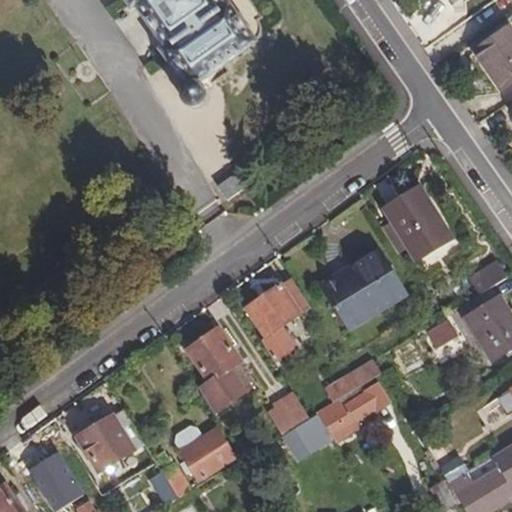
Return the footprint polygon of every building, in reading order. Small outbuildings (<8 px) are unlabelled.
[(255,44),(259,19),(245,0),(125,0),(129,5),(123,10),(159,59),(165,55),(188,85),(184,88),(183,98),(185,103),(189,106),(195,107),(201,106),(205,103),(208,96),(206,88),(199,83),(255,44)] [(511,84),(511,29),(511,27),(476,51),(503,90),(511,84)] [(227,197),(240,185),(230,174),(217,186),(227,197)] [(430,211),(418,191),(387,210),(418,260),(452,239),(433,209),(430,211)] [(408,293),(383,250),(322,287),(349,329),(408,293)] [(481,295),(508,278),(499,263),(471,279),(481,295)] [(247,310),(266,338),(282,326),(311,306),(294,277),(247,310)] [(511,349),(511,314),(501,298),(467,321),(492,362),(511,349)] [(458,336),(450,322),(428,336),(436,350),(458,336)] [(266,338),(261,341),(273,361),(295,347),(282,326),(266,338)] [(240,361),(218,330),(188,351),(210,383),(200,391),(214,414),(246,391),(230,368),(240,361)] [(360,386),(375,377),(381,373),(373,360),(352,373),(355,379),(360,386)] [(345,405),(379,383),(375,377),(360,386),(340,398),(345,405)] [(338,400),(340,398),(360,386),(355,379),(334,393),(338,400)] [(333,435),(337,442),(361,427),(356,419),(375,406),(377,408),(389,399),(379,383),(345,405),(333,412),(329,405),(318,412),(333,435)] [(270,413),(284,433),(308,418),(294,396),(270,413)] [(145,444),(125,411),(80,440),(100,471),(145,444)] [(308,418),(284,433),(298,454),(312,445),(314,448),(333,435),(318,412),(308,418)] [(199,480),(235,458),(218,430),(204,439),(199,431),(192,430),(179,437),(177,445),(188,463),(183,466),(189,475),(195,472),(199,480)] [(503,467),(469,488),(462,476),(450,484),(463,505),(467,511),(491,511),(511,499),(511,448),(498,458),(503,467)] [(467,471),(460,459),(444,469),(451,481),(467,471)] [(162,472),(178,498),(192,490),(177,463),(162,472)] [(456,504),(444,483),(432,490),(444,511),(456,504)] [(0,511),(25,511),(6,486),(0,490),(0,511)]
